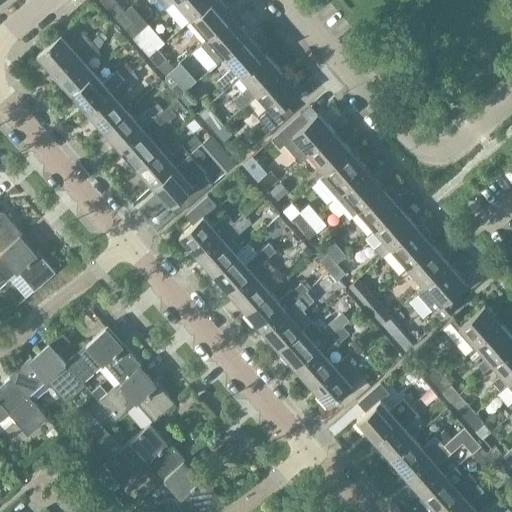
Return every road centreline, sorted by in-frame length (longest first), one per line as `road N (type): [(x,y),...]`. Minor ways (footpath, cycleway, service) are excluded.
road 1 (residential): [(310,448),(124,243)]
road 2 (residential): [(436,154),(413,147),(281,0)]
road 3 (residential): [(124,243),(0,100)]
road 4 (residential): [(0,349),(124,243)]
